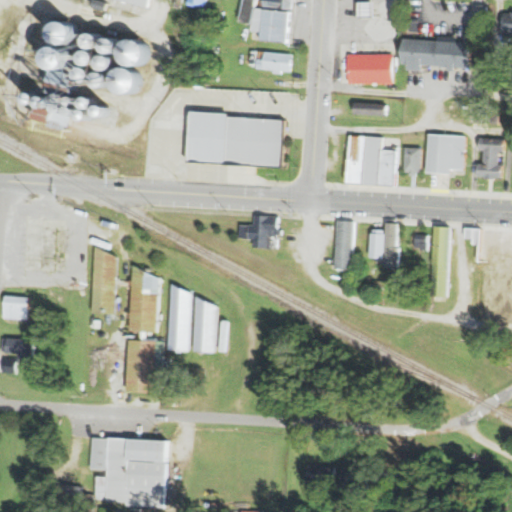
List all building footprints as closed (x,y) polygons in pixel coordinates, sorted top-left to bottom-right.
[(122,0),(151,8),(153,0),(122,0)] [(210,0),(191,0),(190,6),(203,8),(204,5),(209,6),(210,0)] [(245,0),(260,0),(255,25),(241,22),(245,0)] [(295,0),(295,12),(267,9),(267,0),(295,0)] [(100,1),(98,8),(113,12),(115,5),(100,1)] [(295,12),(293,44),(264,41),(267,9),(295,12)] [(511,12),(511,31),(503,31),(504,12),(511,12)] [(90,34),(88,30),(85,27),(81,26),(77,25),(73,26),(69,29),(67,32),(65,36),(65,40),(66,44),(69,47),(72,50),(76,51),(80,51),(84,49),(88,46),(90,43),(91,38),(90,34)] [(112,43),(111,41),(109,39),(106,38),(104,38),(101,38),(99,40),(98,42),(97,44),(97,47),(98,49),(99,51),(102,53),(104,53),(107,53),(109,52),(111,50),(112,48),(112,45),(112,43)] [(473,42),(471,69),(455,68),(455,70),(447,69),(447,65),(422,64),(422,69),(408,68),(409,62),(400,61),(402,38),(473,42)] [(156,51),(154,47),(151,44),(147,42),(143,42),(139,43),(135,45),(133,48),(131,52),(129,55),(133,60),(135,64),(138,66),(142,67),(147,67),(151,66),(154,63),(156,59),(157,55),(156,51)] [(130,48),(129,45),(127,44),(125,43),(122,43),(120,43),(118,45),(116,47),(115,49),(115,52),(116,54),(118,56),(120,58),(122,58),(125,58),(127,57),(129,55),(130,53),(130,50),(130,48)] [(81,59),(79,55),(76,52),(72,51),(68,50),(64,51),(60,54),(58,57),(56,61),(56,65),(58,69),(60,72),(63,75),(67,76),(72,76),(76,74),(79,71),(81,68),(82,63),(81,59)] [(298,54),(296,73),(285,72),(285,74),(276,73),(276,70),(259,68),(261,50),(298,54)] [(393,52),(393,83),(348,83),(348,53),(393,52)] [(107,60),(106,58),(104,56),(102,55),(99,55),(97,55),(95,57),(93,59),(92,61),(92,64),(93,66),(95,68),(97,70),(100,70),(102,70),(105,69),(106,67),(107,65),(108,62),(107,60)] [(125,64),(124,62),(122,60),(120,59),(117,59),(115,59),(113,61),(111,63),(110,65),(110,68),(111,70),(113,72),(115,74),(118,74),(120,74),(123,73),(124,71),(125,69),(126,66),(125,64)] [(100,76),(99,74),(97,73),(94,72),(92,71),(89,72),(87,73),(86,75),(85,78),(85,80),(86,83),(87,85),(90,86),(92,87),(95,86),(97,85),(99,83),(100,81),(100,79),(100,76)] [(150,80),(148,76),(145,73),(141,72),(136,71),(132,72),(129,75),(126,78),(125,82),(125,86),(126,90),(129,93),(132,96),(136,97),(140,97),(144,95),(147,92),(149,89),(150,84),(150,80)] [(120,81),(119,79),(117,77),(114,76),(112,76),(109,76),(107,78),(106,80),(105,82),(105,85),(106,87),(107,89),(110,91),(112,91),(115,91),(117,90),(119,88),(120,86),(120,83),(120,81)] [(52,100),(51,98),(49,97),(46,96),(44,95),(41,96),(39,97),(38,99),(37,102),(37,104),(38,107),(39,109),(42,110),(44,111),(47,110),(49,109),(51,108),(52,105),(52,103),(52,100)] [(64,103),(64,102),(64,101),(64,99),(65,98),(67,97),(68,96),(70,96),(71,97),(73,98),(73,100),(74,101),(73,103),(72,104),(71,105),(69,106),(68,106),(66,105),(65,104),(64,103)] [(76,106),(76,105),(75,103),(76,102),(77,100),(78,100),(80,99),(81,99),(83,100),(84,101),(85,102),(85,104),(85,106),(84,107),(83,108),(81,109),(79,109),(78,108),(77,107),(76,106)] [(67,109),(66,106),(65,104),(64,103),(64,102),(61,101),(59,101),(56,102),(54,103),(53,105),(52,108),(52,110),(53,112),(55,114),(57,115),(59,116),(61,115),(63,114),(65,113),(66,111),(67,109)] [(353,102),(353,113),(389,115),(389,103),(353,102)] [(99,110),(99,109),(99,107),(99,106),(100,104),(101,103),(103,103),(105,103),(106,104),(107,105),(108,106),(108,108),(108,109),(107,111),(106,112),(104,112),(103,112),(101,112),(100,111),(99,110)] [(472,104),(470,121),(497,123),(498,110),(489,109),(489,105),(472,104)] [(73,116),(73,115),(73,113),(73,112),(74,110),(76,109),(77,109),(79,109),(80,110),(81,111),(82,112),(82,114),(82,115),(81,117),(80,118),(78,118),(77,118),(75,118),(74,117),(73,116)] [(124,114),(123,112),(121,110),(118,109),(116,109),(113,109),(111,111),(110,113),(109,115),(109,118),(110,120),(111,122),(114,124),(116,124),(119,124),(121,123),(123,121),(124,119),(124,116),(124,114)] [(192,111),(189,166),(290,171),(292,121),(235,118),(235,113),(192,111)] [(107,117),(106,115),(104,114),(101,113),(99,112),(96,113),(94,114),(93,116),(92,119),(92,121),(93,124),(94,126),(97,127),(99,128),(102,127),(104,126),(106,124),(107,122),(107,120),(107,117)] [(342,132),(342,144),(347,145),(345,183),(396,185),(398,149),(383,148),(384,134),(342,132)] [(428,133),(425,171),(450,173),(450,169),(462,169),(464,136),(428,133)] [(481,139),(478,178),(503,180),(506,140),(481,139)] [(405,147),(421,147),(420,172),(404,171),(405,147)] [(258,216),(282,217),(280,249),(252,247),(253,239),(241,238),(242,224),(257,225),(258,216)] [(337,220),(356,221),(354,269),(335,268),(337,220)] [(385,222),(385,234),(373,234),(372,256),(383,257),(383,268),(402,268),(402,247),(398,247),(398,222),(385,222)] [(432,224),(452,226),(447,295),(428,294),(432,224)] [(464,226),(511,229),(511,318),(506,318),(510,260),(475,258),(476,239),(463,238),(464,226)] [(415,234),(414,247),(427,248),(429,235),(415,234)] [(100,244),(123,255),(121,313),(97,312),(98,291),(100,244)] [(138,263),(165,277),(163,331),(135,330),(138,263)] [(176,282),(172,349),(194,350),(197,292),(176,282)] [(9,294),(7,317),(31,319),(33,296),(9,294)] [(201,295),(222,306),(220,352),(199,351),(201,295)] [(97,319),(96,327),(104,328),(105,319),(97,319)] [(5,337),(5,350),(23,350),(23,357),(35,358),(35,354),(40,354),(41,339),(5,337)] [(134,339),(168,341),(166,391),(132,390),(134,339)] [(95,436),(172,440),(169,508),(129,505),(129,502),(99,500),(100,475),(111,475),(112,470),(93,469),(95,436)] [(310,464),(309,486),(339,487),(340,466),(310,464)] [(345,469),(344,484),(358,485),(358,490),(367,491),(368,470),(345,469)] [(61,483),(61,489),(51,487),(49,504),(85,509),(88,486),(61,483)]
